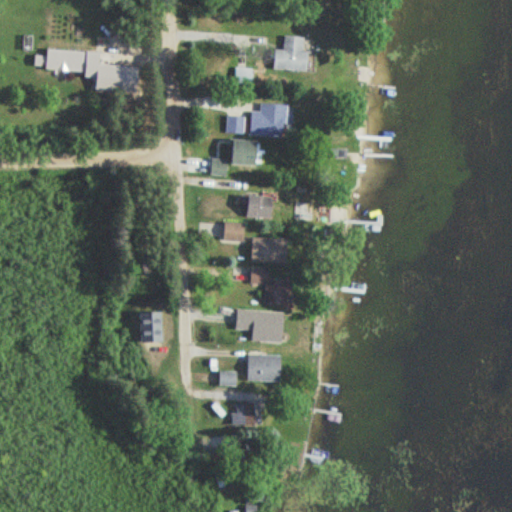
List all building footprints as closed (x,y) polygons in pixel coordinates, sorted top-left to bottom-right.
[(303,37),(282,36),(281,49),(271,49),(270,70),(305,71),(306,50),(302,50),(303,37)] [(83,71),(85,51),(41,48),(40,54),(31,54),(30,68),(83,71)] [(255,111),(248,111),(247,135),(283,137),(284,104),(255,104),(255,111)] [(228,164),(261,166),(263,141),(224,139),(223,159),(210,158),(209,175),(227,176),(228,164)] [(269,195),(239,195),(239,217),(269,217),(269,195)] [(219,240),(240,242),(242,224),(221,221),(219,240)] [(246,262),(280,262),(280,238),(246,238),(246,262)] [(260,303),(284,304),(285,282),(265,281),(265,268),(246,267),(245,283),(261,284),(260,303)] [(245,341),(275,343),(276,312),(231,310),(230,329),(246,330),(245,341)] [(241,381),(275,381),(275,355),(241,355),(241,381)] [(249,404),(237,404),(237,423),(249,423),(249,404)]
